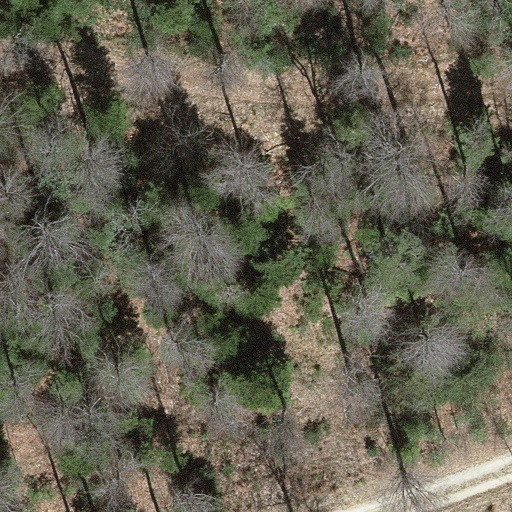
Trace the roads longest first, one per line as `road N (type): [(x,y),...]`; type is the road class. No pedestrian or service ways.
road 1 (track): [(511,86),(235,88),(83,71),(0,51)]
road 2 (track): [(381,511),(511,468)]
